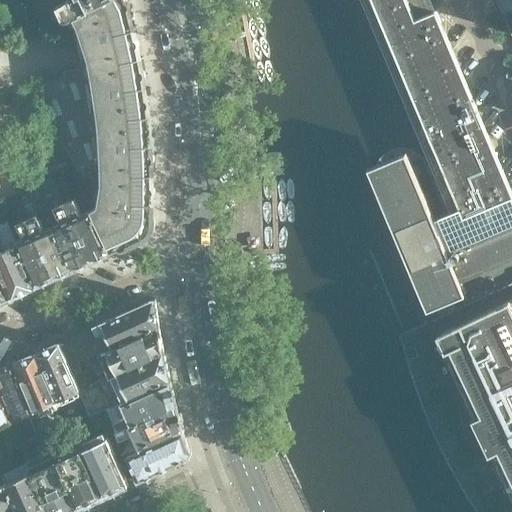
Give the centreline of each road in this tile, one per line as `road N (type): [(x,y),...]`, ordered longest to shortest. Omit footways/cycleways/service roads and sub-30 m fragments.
road 1 (primary): [(199,256),(196,78),(177,0)]
road 2 (residential): [(199,256),(0,342)]
road 3 (primary): [(243,454),(199,256)]
road 4 (residential): [(243,454),(130,511)]
